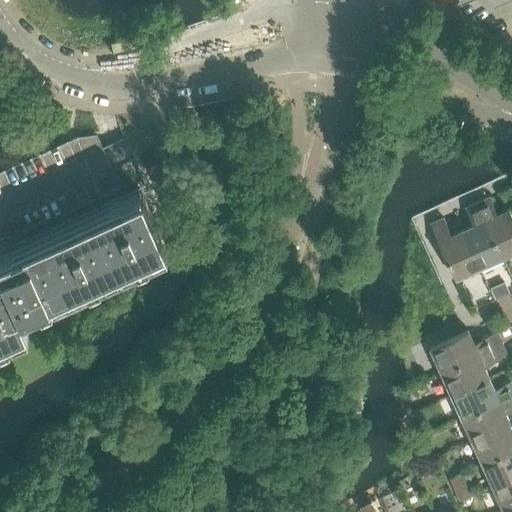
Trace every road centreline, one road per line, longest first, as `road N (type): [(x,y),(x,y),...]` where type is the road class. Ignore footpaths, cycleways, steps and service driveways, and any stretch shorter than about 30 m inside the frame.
road 1 (residential): [(286,0),(94,77)]
road 2 (residential): [(94,77),(294,54)]
road 3 (residential): [(511,105),(348,0)]
road 4 (residential): [(340,60),(511,120)]
